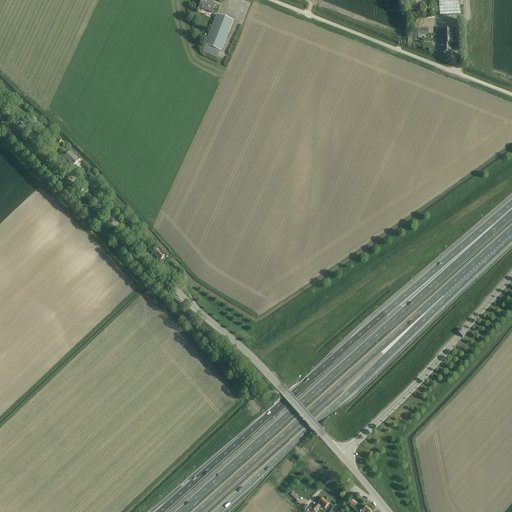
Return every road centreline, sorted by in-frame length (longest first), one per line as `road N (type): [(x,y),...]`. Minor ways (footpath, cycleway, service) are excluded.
road 1 (tertiary): [(340,455),(0,104)]
road 2 (motorway): [(511,204),(159,511)]
road 3 (motorway): [(511,211),(179,511)]
road 4 (motorway): [(197,511),(442,294)]
road 5 (track): [(252,358),(511,179)]
road 6 (motorway): [(217,511),(442,294)]
road 7 (unclassified): [(511,95),(270,0)]
road 8 (track): [(0,124),(156,285),(126,299)]
road 9 (unclassified): [(340,455),(511,275)]
